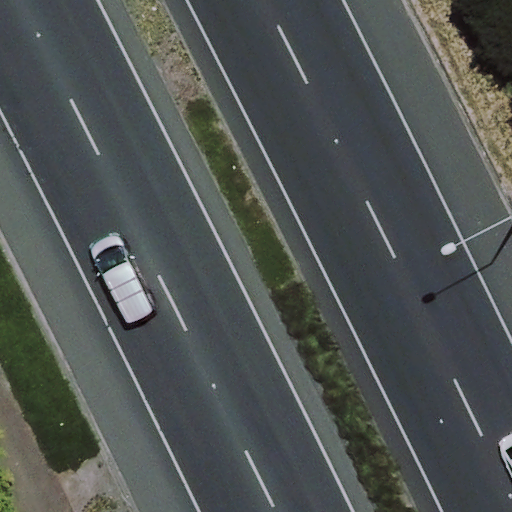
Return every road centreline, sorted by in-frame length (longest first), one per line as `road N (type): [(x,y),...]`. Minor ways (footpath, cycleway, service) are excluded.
road 1 (trunk): [(271,511),(11,0)]
road 2 (trunk): [(258,0),(511,498)]
